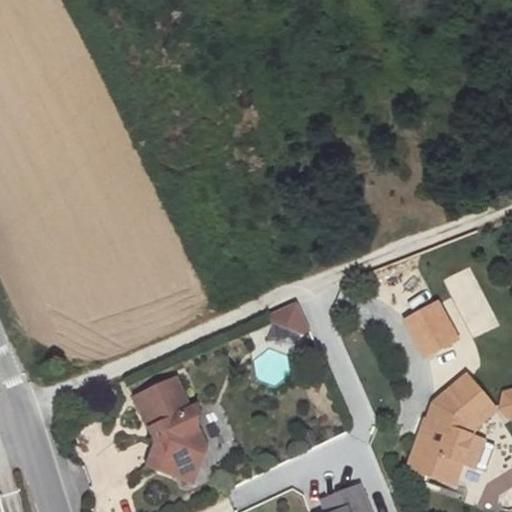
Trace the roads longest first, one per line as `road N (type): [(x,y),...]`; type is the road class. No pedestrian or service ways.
road 1 (track): [(0,412),(511,202)]
road 2 (unknown): [(331,278),(413,500)]
road 3 (unclassified): [(0,351),(54,511)]
